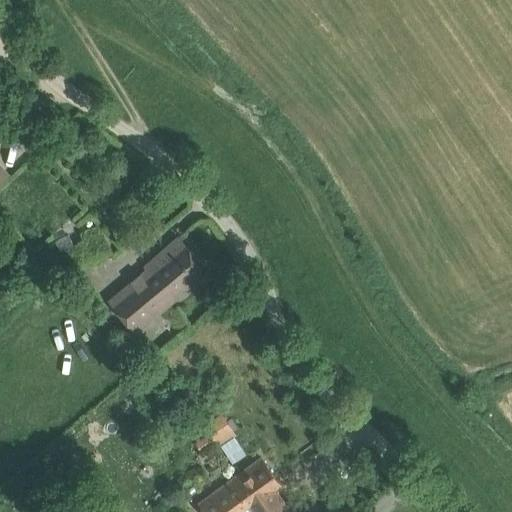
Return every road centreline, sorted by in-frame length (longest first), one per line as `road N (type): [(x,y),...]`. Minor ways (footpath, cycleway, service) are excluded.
road 1 (unclassified): [(451,511),(293,360),(256,269),(198,190),(55,80),(0,26)]
road 2 (track): [(404,291),(361,290),(299,181),(249,122),(51,0)]
road 3 (track): [(147,148),(143,125),(64,0)]
